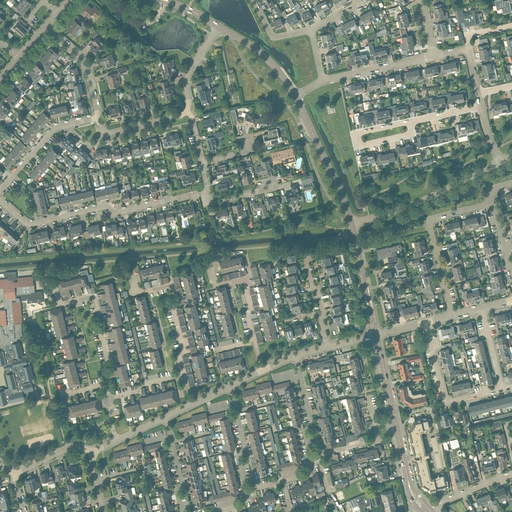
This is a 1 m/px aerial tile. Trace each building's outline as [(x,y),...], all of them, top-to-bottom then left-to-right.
[(16,1),(11,7),(17,12),(19,10),(22,13),(30,3),(26,0),(21,0),(19,3),(16,1)] [(275,12),(276,11),(279,10),(276,3),(273,4),(271,0),(262,0),(264,4),(261,6),(262,9),(266,7),(266,8),(272,5),(275,12)] [(433,5),(434,12),(443,10),(445,9),(442,0),(436,0),(437,4),(433,5)] [(511,12),(509,3),(511,1),(511,0),(508,0),(503,2),(502,0),(497,0),(495,1),(497,10),(502,9),(503,14),(511,12)] [(326,1),(320,4),(325,12),(330,10),(326,1)] [(319,15),(325,12),(320,4),(312,8),(314,11),(316,10),(319,15)] [(96,18),(101,12),(94,6),(92,9),(88,5),(85,8),(85,9),(81,13),(85,16),(86,15),(89,17),(92,14),(96,18)] [(297,10),(300,17),(303,16),(306,22),(312,18),(309,11),(305,13),(304,10),(301,11),(300,9),(297,10)] [(398,21),(408,19),(406,13),(402,14),(401,9),(396,10),(389,12),(390,15),(396,13),(397,15),(398,21)] [(285,21),(281,12),(279,10),(276,11),(279,18),(276,20),(275,18),(272,20),(276,29),(284,25),(282,23),(283,23),(282,22),(285,21)] [(297,18),(300,17),(297,10),(294,12),(295,14),(288,17),(284,10),(281,12),(285,21),(286,23),(289,22),(291,25),(298,21),(297,18)] [(366,13),(370,21),(372,20),(374,23),(378,22),(379,20),(376,15),(374,16),(372,10),(366,13)] [(440,20),(448,18),(447,12),(443,12),(443,10),(434,12),(435,18),(440,17),(440,20)] [(459,10),(457,11),(457,15),(458,18),(459,23),(464,22),(465,27),(470,26),(470,25),(475,24),(476,24),(476,25),(482,24),(481,19),(479,13),(475,14),(474,10),(470,10),(470,12),(463,13),(462,10),(459,10)] [(362,19),(359,20),(364,32),(367,31),(366,29),(365,26),(368,25),(367,23),(370,21),(366,13),(360,16),(362,19)] [(13,29),(15,31),(18,34),(18,33),(21,35),(27,29),(23,26),(25,23),(18,17),(16,20),(18,22),(13,29)] [(448,18),(440,20),(441,23),(437,24),(438,30),(451,27),(448,18)] [(364,32),(359,20),(355,22),(354,19),(348,22),(352,30),(358,27),(358,26),(362,34),(364,32)] [(408,19),(398,21),(399,27),(409,25),(408,19)] [(86,26),(84,24),(81,21),(78,24),(74,20),(66,29),(73,35),(79,28),(82,31),(86,26)] [(346,33),(352,30),(348,22),(342,25),(343,27),(341,28),(344,34),(345,38),(346,37),(346,39),(348,37),(346,33)] [(341,35),(344,34),(341,28),(339,26),(335,28),(339,36),(341,35)] [(451,27),(438,30),(440,36),(444,35),(445,38),(451,37),(449,31),(451,31),(451,27)] [(10,38),(13,35),(7,29),(4,32),(10,38)] [(323,41),(332,39),(331,33),(321,35),(323,41)] [(403,43),(413,41),(411,35),(402,37),(403,43)] [(96,55),(100,52),(104,49),(101,46),(104,44),(99,37),(96,39),(92,41),(94,45),(91,47),(96,55)] [(478,46),(479,53),(488,51),(487,47),(489,46),(487,38),(479,39),(480,43),(481,43),(482,45),(478,46)] [(332,39),(323,41),(324,47),(334,45),(332,39)] [(413,41),(403,43),(404,49),(414,47),(413,41)] [(381,58),(379,48),(374,49),(373,44),(371,45),(371,42),(368,42),(368,46),(369,45),(371,55),(371,58),(375,57),(375,59),(378,58),(379,59),(381,58)] [(387,53),(390,53),(388,46),(389,46),(388,44),(382,45),(383,48),(380,48),(379,48),(381,58),(382,58),(382,57),(387,56),(388,56),(387,53)] [(360,53),(362,62),(368,60),(367,56),(371,55),(369,45),(368,46),(365,46),(365,48),(359,49),(360,53)] [(50,47),(47,51),(54,58),(58,54),(59,55),(61,53),(55,48),(53,50),(50,47)] [(356,63),(362,62),(360,53),(357,53),(357,50),(350,52),(351,55),(352,61),(355,61),(356,63)] [(50,62),(54,58),(47,51),(43,55),(50,62)] [(488,51),(479,53),(480,59),(485,58),(485,61),(492,60),(490,54),(489,54),(488,51)] [(107,69),(111,67),(115,66),(113,63),(115,62),(114,59),(116,59),(114,55),(113,56),(112,53),(107,55),(107,56),(102,58),(103,60),(99,62),(101,66),(105,64),(107,69)] [(327,61),(337,59),(341,58),(340,55),(336,56),(335,53),(326,55),(327,61)] [(50,62),(43,55),(39,60),(42,63),(40,65),(48,72),(51,69),(49,68),(52,64),(50,62)] [(337,59),(327,61),(328,67),(338,65),(337,59)] [(161,63),(160,65),(162,66),(163,70),(162,70),(164,78),(172,76),(171,72),(175,71),(172,60),(164,62),(161,63)] [(482,65),(483,71),(492,69),(495,68),(494,65),(493,65),(492,60),(485,61),(486,64),(482,65)] [(455,62),(449,63),(451,71),(456,69),(456,72),(461,71),(458,61),(455,62)] [(69,72),(70,74),(77,73),(76,67),(75,67),(75,64),(72,65),(71,62),(66,68),(67,72),(69,72)] [(446,72),(451,71),(449,63),(443,64),(443,65),(440,65),(442,75),(446,74),(446,72)] [(48,72),(40,65),(39,67),(35,64),(32,68),(41,77),(47,71),(48,72)] [(438,76),(442,75),(440,65),(437,66),(431,67),(432,75),(437,74),(438,76)] [(110,88),(115,87),(120,86),(117,76),(122,75),(121,72),(127,71),(126,66),(118,68),(119,73),(107,76),(110,88)] [(428,76),(432,75),(431,67),(424,68),(425,69),(421,69),(424,79),(428,78),(428,76)] [(38,81),(41,77),(32,68),(28,73),(31,75),(29,78),(35,82),(37,80),(38,81)] [(419,80),(424,79),(421,69),(419,70),(412,71),(414,79),(419,78),(419,80)] [(492,69),(483,71),(484,77),(488,77),(489,76),(489,79),(496,78),(495,73),(494,72),(493,73),(492,69)] [(414,79),(412,71),(406,72),(406,73),(403,74),(405,83),(410,82),(409,80),(414,79)] [(79,78),(77,73),(70,74),(71,77),(68,78),(70,83),(76,82),(76,81),(75,79),(79,78)] [(400,74),(394,75),(396,83),(401,82),(401,84),(405,83),(403,74),(400,74)] [(388,77),(385,78),(387,87),(391,86),(391,87),(396,86),(396,83),(394,75),(388,77)] [(206,83),(196,86),(198,95),(200,95),(201,98),(202,103),(206,102),(207,106),(214,105),(213,100),(211,100),(210,96),(212,96),(211,89),(209,83),(213,82),(213,81),(212,76),(204,78),(206,83)] [(35,82),(29,78),(27,80),(24,77),(20,81),(28,88),(31,84),(33,85),(35,82)] [(383,88),(387,87),(385,78),(382,78),(375,79),(377,87),(382,86),(383,88)] [(369,81),(366,82),(369,91),(373,90),(372,88),(377,87),(375,79),(369,81)] [(24,92),(28,88),(20,81),(17,85),(20,88),(18,90),(23,95),(24,95),(25,96),(27,94),(24,92)] [(173,85),(168,86),(166,81),(160,82),(161,88),(163,88),(166,100),(170,99),(170,97),(174,96),(172,88),(173,88),(173,85)] [(74,91),(81,89),(80,83),(76,84),(76,82),(70,83),(71,89),(73,88),(74,91)] [(363,82),(357,83),(359,91),(364,90),(364,92),(369,91),(366,82),(363,82)] [(354,92),(359,91),(357,83),(351,85),(348,86),(350,96),(355,95),(354,92)] [(72,96),(69,97),(70,100),(73,99),(80,98),(79,95),(83,94),(81,89),(74,91),(73,91),(71,91),(71,95),(72,96)] [(23,95),(18,90),(16,93),(13,90),(9,94),(18,102),(22,98),(21,98),(23,95)] [(456,94),(458,102),(464,101),(464,100),(467,100),(465,90),(459,91),(460,94),(456,94)] [(146,97),(141,98),(138,99),(141,111),(149,109),(148,105),(151,104),(148,93),(145,94),(146,97)] [(451,103),(458,102),(456,94),(451,95),(451,93),(446,94),(448,104),(451,103)] [(14,106),(18,102),(9,94),(5,98),(8,101),(6,103),(12,108),(14,106)] [(438,98),(439,106),(446,105),(445,104),(448,104),(446,94),(437,96),(438,98)] [(439,106),(438,98),(433,100),(432,97),(428,98),(430,108),(433,107),(439,106)] [(74,105),(74,108),(85,105),(84,100),(80,101),(80,98),(73,99),(75,105),(74,105)] [(401,107),(403,114),(409,113),(409,112),(412,112),(409,98),(407,99),(408,102),(405,103),(406,106),(401,107)] [(410,98),(409,98),(412,112),(415,111),(415,112),(421,110),(419,103),(414,104),(414,101),(411,102),(410,98)] [(427,108),(430,108),(428,98),(423,99),(424,101),(419,103),(421,110),(427,109),(427,108)] [(506,113),(511,112),(510,105),(507,106),(506,102),(500,103),(502,115),(506,114),(506,113)] [(1,103),(0,104),(0,108),(7,115),(13,109),(12,108),(6,103),(5,105),(1,103)] [(132,103),(124,105),(126,109),(127,114),(129,114),(130,114),(135,113),(133,108),(132,103)] [(502,115),(500,103),(494,105),(495,109),(492,110),(493,116),(499,115),(502,115)] [(85,105),(74,108),(72,108),(72,111),(76,111),(77,113),(80,113),(79,112),(87,111),(85,105)] [(121,116),(120,112),(118,105),(114,106),(115,108),(108,109),(110,118),(117,116),(117,117),(121,116)] [(396,116),(403,114),(401,107),(396,108),(396,105),(391,106),(393,116),(396,115),(396,116)] [(387,110),(382,111),(384,118),(390,117),(393,116),(391,106),(387,107),(387,110)] [(384,118),(382,111),(378,112),(377,109),(373,110),(375,120),(378,119),(378,120),(384,118)] [(372,121),(375,120),(373,110),(364,112),(364,115),(366,122),(372,121)] [(39,117),(45,122),(49,118),(43,112),(39,117)] [(211,129),(215,128),(214,121),(222,119),(220,113),(210,116),(210,118),(202,120),(204,128),(211,127),(211,129)] [(245,118),(236,120),(237,121),(238,126),(244,124),(248,125),(254,127),(256,127),(257,124),(258,119),(258,118),(257,118),(253,117),(254,115),(246,113),(245,118)] [(366,122),(364,115),(359,116),(359,113),(354,114),(356,124),(360,123),(360,124),(366,122)] [(39,117),(35,121),(42,126),(45,122),(39,117)] [(471,123),(465,124),(467,132),(473,130),(474,131),(480,130),(479,125),(476,126),(475,120),(470,121),(471,123)] [(38,131),(42,126),(35,121),(32,125),(38,131)] [(467,132),(465,124),(460,125),(459,124),(455,125),(456,129),(458,138),(468,136),(467,132)] [(34,135),(38,131),(32,125),(28,130),(34,135)] [(263,135),(264,141),(270,139),(271,144),(279,142),(282,141),(281,137),(279,137),(277,128),(270,130),(271,133),(263,135)] [(452,131),(446,132),(448,140),(455,139),(455,140),(458,139),(458,138),(456,129),(452,129),(452,131)] [(28,130),(24,134),(30,139),(34,135),(28,130)] [(214,138),(220,137),(224,136),(223,131),(219,132),(210,134),(210,138),(207,139),(208,140),(206,140),(206,141),(206,142),(207,143),(207,142),(208,146),(207,146),(208,150),(210,149),(211,152),(216,151),(215,148),(218,147),(216,142),(215,142),(214,138)] [(448,140),(446,132),(441,133),(441,132),(436,133),(439,143),(442,143),(442,141),(448,140)] [(168,144),(172,143),(172,146),(183,143),(182,138),(179,138),(178,133),(170,135),(170,134),(166,135),(167,138),(163,139),(164,147),(169,146),(168,144)] [(435,144),(439,143),(436,133),(432,134),(432,135),(427,136),(429,144),(435,143),(435,144)] [(26,144),(30,139),(24,134),(20,138),(26,144)] [(58,142),(65,148),(72,140),(67,136),(65,139),(63,138),(63,137),(58,142)] [(417,137),(418,142),(419,147),(422,147),(422,146),(429,144),(427,136),(421,138),(421,136),(417,137)] [(159,149),(156,137),(150,139),(151,144),(148,144),(149,149),(149,151),(153,150),(153,151),(159,149)] [(72,140),(65,148),(71,153),(75,148),(73,147),(76,144),(72,140)] [(143,150),(149,149),(148,144),(147,140),(141,141),(142,146),(139,147),(140,151),(140,153),(143,152),(143,150)] [(16,145),(23,151),(27,146),(20,141),(16,145)] [(131,143),(132,148),(129,149),(130,151),(131,155),(134,155),(134,152),(140,151),(139,147),(138,142),(131,143)] [(420,153),(419,147),(418,142),(411,144),(411,145),(406,146),(407,154),(414,153),(414,154),(420,153)] [(16,145),(13,150),(19,155),(23,151),(16,145)] [(121,153),(120,153),(122,158),(121,158),(122,160),(122,162),(123,165),(127,164),(127,156),(131,155),(130,151),(129,149),(129,148),(129,146),(122,148),(123,151),(124,152),(121,153)] [(401,156),(407,154),(406,146),(400,148),(400,146),(396,147),(396,150),(398,157),(401,157),(401,156)] [(77,159),(79,157),(84,151),(80,147),(77,150),(75,149),(76,149),(75,148),(71,153),(77,159)] [(103,160),(112,158),(111,155),(110,151),(110,152),(107,152),(106,148),(101,150),(103,160)] [(115,159),(121,158),(122,158),(120,153),(121,153),(119,148),(113,150),(114,154),(111,155),(112,158),(113,162),(116,161),(115,159)] [(53,149),(49,153),(55,158),(59,154),(53,149)] [(296,162),(292,149),(272,154),(274,163),(283,161),(284,165),(288,164),(287,162),(291,161),(291,163),(296,162)] [(15,159),(19,155),(13,150),(9,154),(15,159)] [(103,160),(101,150),(95,151),(96,154),(93,155),(94,159),(94,160),(95,162),(96,164),(99,164),(98,161),(103,160)] [(392,152),(387,154),(388,161),(395,160),(395,161),(399,160),(398,157),(396,150),(392,151),(392,152)] [(84,151),(79,157),(81,159),(80,161),(84,165),(85,165),(91,159),(88,156),(88,155),(84,151)] [(376,164),(379,164),(377,154),(376,151),(372,152),(372,154),(366,155),(368,163),(375,161),(375,162),(376,164)] [(49,153),(45,157),(51,163),(55,158),(49,153)] [(377,154),(379,164),(382,164),(382,163),(388,161),(387,154),(381,155),(381,153),(377,154)] [(11,164),(15,159),(9,154),(5,158),(11,164)] [(183,168),(186,167),(191,166),(190,159),(191,159),(190,155),(182,157),(182,154),(175,155),(175,156),(174,156),(174,158),(176,157),(177,161),(181,160),(183,168)] [(362,164),(368,163),(366,155),(361,156),(361,155),(356,156),(359,166),(362,165),(362,164)] [(41,162),(47,167),(51,163),(45,157),(41,162)] [(11,164),(5,158),(1,162),(8,168),(11,164)] [(272,170),(269,160),(263,161),(264,166),(256,167),(258,175),(266,173),(265,172),(272,170)] [(41,162),(37,166),(44,171),(47,167),(41,162)] [(226,169),(226,168),(225,163),(218,165),(219,168),(217,168),(213,169),(214,176),(224,173),(223,169),(226,169)] [(40,176),(44,171),(37,166),(34,170),(40,176)] [(254,172),(252,166),(247,167),(248,171),(242,173),(245,183),(252,181),(250,173),(254,172)] [(36,180),(40,176),(34,170),(30,174),(36,180)] [(176,177),(177,177),(178,177),(182,176),(185,184),(192,182),(192,183),(193,183),(193,182),(196,181),(194,173),(192,173),(192,174),(190,174),(190,173),(190,174),(185,175),(184,171),(176,173),(175,173),(176,177)] [(293,177),(291,172),(280,175),(282,182),(287,181),(287,179),(287,178),(288,181),(293,180),(292,177),(293,177)] [(164,178),(158,180),(159,182),(160,186),(161,191),(167,189),(166,185),(169,184),(169,185),(167,174),(163,175),(164,178)] [(302,185),(312,182),(311,176),(301,178),(302,185)] [(231,186),(229,177),(221,179),(222,183),(217,185),(219,191),(228,189),(228,186),(231,186)] [(149,184),(150,188),(151,193),(158,192),(157,187),(160,186),(159,182),(158,180),(155,180),(154,179),(152,180),(152,181),(152,183),(149,184)] [(125,192),(122,192),(123,197),(124,202),(130,200),(129,196),(129,195),(132,195),(131,190),(131,188),(130,184),(123,185),(124,190),(125,192)] [(147,189),(150,188),(149,184),(140,186),(141,188),(140,188),(141,193),(142,197),(149,196),(147,189)] [(292,191),(286,193),(287,198),(288,202),(292,200),(301,198),(300,195),(300,193),(299,193),(297,184),(296,184),(291,186),(292,191)] [(106,188),(106,186),(100,187),(100,190),(102,198),(108,197),(106,188)] [(137,189),(131,190),(132,195),(133,200),(140,198),(138,193),(141,193),(140,188),(141,188),(140,186),(137,187),(137,189)] [(277,210),(276,206),(280,205),(278,197),(268,199),(269,204),(266,205),(267,211),(271,210),(271,211),(277,210)] [(267,216),(265,209),(264,204),(262,205),(261,202),(257,203),(257,204),(254,204),(254,202),(250,202),(253,214),(257,213),(256,211),(260,210),(262,218),(267,216)] [(193,204),(181,207),(182,212),(183,212),(183,214),(183,215),(187,214),(188,216),(195,214),(196,220),(197,220),(201,219),(199,210),(195,212),(193,204)] [(248,218),(247,216),(246,211),(242,212),(240,204),(233,206),(235,216),(241,214),(242,219),(248,218)] [(226,207),(216,210),(218,218),(223,217),(227,216),(227,219),(226,222),(234,225),(232,218),(231,212),(230,212),(227,212),(226,207)] [(167,216),(164,217),(165,221),(166,225),(169,224),(168,220),(175,219),(172,210),(166,211),(167,216)] [(156,223),(156,224),(156,225),(159,225),(159,223),(165,221),(164,217),(163,212),(157,213),(158,218),(155,219),(156,223)] [(148,221),(146,221),(145,221),(147,228),(147,230),(151,229),(150,225),(156,224),(156,223),(155,219),(154,214),(147,216),(148,221)] [(477,217),(470,218),(472,226),(477,225),(478,227),(482,226),(484,226),(486,225),(484,220),(483,216),(477,217)] [(137,225),(136,225),(138,230),(137,230),(138,232),(138,234),(139,234),(142,233),(141,229),(147,228),(145,221),(146,221),(145,220),(145,218),(138,220),(140,225),(137,225)] [(468,227),(472,226),(470,218),(464,220),(462,221),(464,230),(468,229),(468,227)] [(122,226),(117,227),(118,232),(119,236),(124,235),(125,237),(128,236),(126,229),(124,221),(121,222),(122,226)] [(131,231),(137,230),(138,230),(136,225),(137,225),(135,221),(129,222),(130,226),(127,227),(129,234),(132,233),(131,231)] [(459,221),(453,223),(454,230),(460,229),(460,231),(464,230),(462,221),(459,222),(459,221)] [(454,230),(453,223),(446,224),(446,225),(444,225),(446,235),(451,234),(452,235),(455,234),(454,230)] [(84,239),(87,238),(86,231),(83,232),(81,224),(76,225),(78,234),(83,233),(84,239)] [(99,224),(93,225),(95,234),(101,233),(102,238),(105,238),(103,231),(102,228),(100,228),(99,224)] [(71,231),(68,231),(70,238),(71,242),(73,242),(72,238),(73,238),(73,239),(78,238),(78,234),(76,225),(70,227),(71,231)] [(95,234),(93,225),(88,227),(89,231),(86,231),(87,238),(91,237),(90,236),(95,234)] [(108,235),(113,234),(111,225),(105,226),(106,230),(103,231),(105,238),(108,237),(108,235)] [(0,233),(4,237),(12,228),(10,226),(8,228),(6,226),(0,233)] [(67,239),(70,238),(68,231),(65,232),(64,226),(59,227),(61,237),(61,240),(66,238),(67,239)] [(56,238),(61,237),(59,227),(53,229),(54,233),(51,234),(53,241),(56,240),(56,238)] [(14,230),(12,228),(4,237),(8,241),(15,233),(13,232),(14,230)] [(47,230),(42,231),(44,241),(49,240),(50,241),(53,241),(51,234),(48,234),(47,230)] [(19,237),(15,233),(8,241),(6,243),(10,247),(12,250),(17,245),(14,242),(19,237)] [(34,243),(39,242),(37,233),(31,234),(32,239),(29,240),(31,246),(34,245),(34,243)] [(486,246),(493,245),(492,239),(493,238),(492,235),(479,239),(479,242),(482,241),(484,247),(486,246)] [(415,258),(418,257),(423,256),(422,252),(426,251),(423,240),(420,240),(419,240),(419,241),(414,242),(415,247),(417,253),(414,253),(415,258)] [(402,249),(401,244),(376,250),(378,259),(390,256),(390,257),(387,258),(388,261),(391,261),(392,264),(396,262),(395,260),(398,259),(397,255),(396,251),(402,249)] [(450,255),(457,254),(456,248),(458,247),(457,244),(446,247),(447,250),(448,249),(450,255)] [(495,251),(493,245),(486,246),(487,252),(485,253),(486,256),(497,253),(496,250),(495,251)] [(289,265),(296,263),(300,262),(300,259),(298,259),(297,253),(301,252),(299,248),(287,251),(288,255),(286,255),(289,265)] [(497,253),(486,256),(488,265),(498,262),(496,256),(497,256),(497,253)] [(451,264),(462,262),(461,259),(459,259),(457,254),(450,255),(451,261),(450,262),(451,264)] [(325,267),(334,265),(333,262),(336,261),(334,255),(331,256),(331,255),(321,258),(323,264),(322,265),(322,268),(325,267)] [(224,256),(216,258),(218,263),(219,262),(219,263),(222,272),(227,271),(225,261),(224,256)] [(242,256),(236,258),(239,268),(244,266),(242,256)] [(236,258),(230,259),(233,269),(239,268),(236,258)] [(230,259),(225,261),(227,271),(233,269),(230,259)] [(418,272),(419,274),(427,273),(426,270),(430,269),(428,261),(421,263),(419,263),(418,260),(412,261),(413,265),(416,264),(417,268),(422,266),(423,270),(418,272)] [(454,273),(462,271),(460,265),(462,265),(462,262),(451,264),(452,267),(454,273)] [(488,265),(490,274),(501,271),(500,268),(499,268),(498,262),(488,265)] [(261,271),(271,269),(269,263),(259,266),(261,271)] [(298,270),(296,263),(289,265),(286,266),(289,275),(296,274),(300,273),(299,269),(298,270)] [(163,264),(158,265),(160,275),(166,274),(163,264)] [(149,265),(146,266),(146,268),(149,278),(154,277),(152,267),(149,267),(149,265)] [(160,275),(158,265),(152,267),(154,277),(160,275)] [(335,265),(334,265),(325,267),(327,274),(324,274),(325,278),(329,277),(336,275),(336,272),(337,272),(335,265)] [(143,280),(149,278),(146,268),(141,269),(143,280)] [(262,277),(272,274),(271,269),(261,271),(262,277)] [(383,280),(388,279),(392,278),(395,277),(394,270),(390,271),(381,273),(383,280)] [(0,325),(21,323),(22,323),(20,300),(27,300),(27,303),(43,301),(42,291),(30,292),(30,285),(34,285),(33,276),(17,278),(18,284),(15,284),(14,280),(16,279),(15,271),(4,272),(5,277),(8,276),(8,279),(0,279),(0,298),(8,298),(9,309),(0,309),(0,325)] [(462,271),(454,273),(455,279),(455,282),(466,280),(465,277),(463,277),(462,271)] [(492,283),(492,282),(502,280),(501,274),(502,274),(501,271),(490,274),(492,282),(492,283)] [(183,281),(193,278),(192,272),(182,275),(183,281)] [(427,273),(419,274),(420,278),(421,284),(425,283),(434,281),(432,274),(428,275),(427,273)] [(272,274),(262,277),(264,283),(274,280),(272,274)] [(296,274),(289,275),(286,276),(289,286),(296,284),(296,283),(300,282),(299,280),(298,280),(296,274)] [(330,287),(343,283),(344,283),(343,280),(341,281),(339,274),(336,275),(329,277),(331,283),(328,284),(329,287),(330,287)] [(81,277),(83,285),(89,283),(87,275),(81,277)] [(75,278),(70,280),(71,288),(74,287),(75,291),(78,291),(75,278)] [(195,284),(193,278),(183,281),(185,286),(195,284)] [(502,280),(492,282),(492,283),(495,294),(502,293),(501,290),(505,289),(505,286),(504,286),(502,280)] [(435,288),(434,281),(425,283),(426,287),(422,288),(424,294),(427,293),(433,292),(432,292),(431,289),(435,288)] [(260,292),(270,289),(268,283),(258,286),(260,292)] [(344,287),(343,283),(330,287),(332,293),(329,294),(330,297),(331,297),(341,294),(344,293),(343,288),(344,287)] [(384,286),(386,293),(394,291),(393,287),(398,286),(398,283),(392,284),(384,286)] [(186,292),(196,289),(195,284),(185,286),(186,292)] [(289,296),(297,294),(300,293),(299,290),(298,290),(296,284),(289,286),(286,286),(289,296)] [(218,295),(227,293),(225,287),(217,289),(218,295)] [(472,291),(474,299),(480,297),(480,298),(483,298),(481,287),(478,288),(478,290),(472,291)] [(103,297),(115,294),(113,288),(105,290),(106,293),(102,294),(103,297)] [(186,292),(187,298),(198,295),(196,289),(186,292)] [(260,292),(261,297),(271,295),(270,289),(260,292)] [(395,295),(394,291),(386,293),(388,300),(396,298),(401,296),(400,294),(395,295)] [(474,299),(472,291),(466,293),(466,291),(463,291),(465,302),(468,301),(468,300),(474,299)] [(427,293),(428,299),(431,311),(438,309),(436,302),(432,303),(431,296),(433,295),(433,292),(427,293)] [(220,301),(228,299),(227,293),(218,295),(220,301)] [(291,306),(301,303),(303,303),(302,300),(299,300),(297,294),(289,296),(287,296),(289,303),(290,303),(291,306)] [(330,307),(332,307),(342,304),(341,301),(343,301),(341,294),(331,297),(333,303),(330,304),(330,307)] [(199,301),(198,295),(187,298),(189,303),(199,301)] [(261,297),(262,303),(273,301),(271,295),(261,297)] [(425,312),(431,311),(428,299),(425,300),(426,304),(423,305),(421,300),(420,295),(416,296),(417,300),(420,308),(423,307),(425,312)] [(145,296),(136,298),(136,299),(138,304),(146,302),(145,296)] [(221,307),(230,305),(228,299),(220,301),(221,307)] [(105,309),(118,305),(116,300),(108,302),(109,304),(105,305),(105,309)] [(420,309),(420,308),(417,300),(411,301),(413,306),(409,307),(411,316),(418,314),(417,310),(420,309)] [(274,306),(273,301),(262,303),(264,309),(274,306)] [(148,308),(146,302),(138,304),(139,310),(148,308)] [(301,303),(291,306),(293,312),(295,312),(295,315),(301,314),(300,310),(303,310),(301,303)] [(404,317),(411,316),(409,307),(405,308),(404,303),(398,305),(400,314),(403,313),(404,317)] [(186,312),(197,310),(195,304),(185,307),(186,312)] [(344,311),(342,304),(332,307),(334,313),(331,314),(331,317),(333,317),(343,314),(342,311),(344,311)] [(223,313),(229,312),(231,311),(230,305),(221,307),(223,313)] [(399,319),(398,314),(396,307),(389,309),(392,320),(399,319)] [(139,310),(141,316),(149,314),(148,308),(139,310)] [(259,312),(261,318),(271,315),(270,309),(259,312)] [(186,312),(188,318),(198,316),(197,310),(186,312)] [(108,320),(121,317),(123,316),(122,311),(119,311),(111,313),(112,316),(107,317),(108,320)] [(221,320),(230,318),(229,312),(223,313),(220,314),(221,320)] [(149,314),(141,316),(142,322),(151,320),(149,314)] [(347,314),(343,314),(333,317),(335,324),(337,323),(338,326),(349,323),(347,314)] [(500,323),(505,322),(504,314),(498,316),(497,315),(494,316),(497,326),(500,325),(500,323)] [(262,323),(272,321),(271,315),(261,318),(262,323)] [(189,324),(199,321),(198,316),(188,318),(189,324)] [(232,323),(230,318),(221,320),(223,326),(232,323)] [(147,323),(148,329),(157,327),(155,321),(147,323)] [(201,327),(199,321),(189,324),(191,329),(195,328),(205,326),(201,327)] [(264,329),(274,326),(272,321),(262,323),(264,329)] [(476,331),(474,321),(468,322),(468,323),(465,324),(467,332),(473,330),(473,332),(476,331)] [(316,329),(314,323),(311,324),(311,322),(304,323),(304,326),(306,332),(307,338),(312,337),(311,332),(313,332),(313,330),(316,329)] [(22,338),(21,323),(0,325),(0,345),(1,350),(0,349),(0,365),(5,364),(7,374),(6,374),(9,388),(4,389),(2,387),(0,387),(0,405),(8,403),(25,399),(23,393),(34,391),(34,390),(36,390),(35,383),(34,383),(33,379),(34,379),(30,364),(29,362),(27,362),(25,355),(23,356),(19,342),(17,342),(17,339),(22,338)] [(223,326),(224,332),(233,329),(232,323),(223,326)] [(295,328),(297,336),(297,338),(301,337),(300,335),(303,334),(303,332),(306,332),(304,326),(301,326),(301,324),(294,326),(295,328)] [(467,332),(465,324),(459,325),(459,324),(456,325),(458,336),(467,334),(467,332)] [(450,328),(447,328),(449,336),(455,334),(455,337),(458,336),(456,325),(453,326),(450,327),(450,328)] [(109,335),(121,332),(120,326),(112,328),(113,330),(108,331),(109,335)] [(195,328),(196,334),(206,331),(205,326),(195,328)] [(265,335),(275,332),(274,326),(264,329),(265,335)] [(295,337),(297,336),(295,328),(292,329),(291,326),(284,328),(288,341),(292,340),(291,338),(294,337),(295,337)] [(157,327),(148,329),(150,335),(158,333),(157,327)] [(441,329),(438,330),(441,340),(444,340),(443,337),(449,336),(447,328),(444,329),(443,328),(441,329)] [(234,335),(233,329),(224,332),(226,337),(234,335)] [(197,340),(208,337),(206,331),(196,334),(197,340)] [(275,332),(265,335),(267,340),(277,338),(275,332)] [(151,341),(160,339),(158,333),(150,335),(151,341)] [(394,339),(395,347),(402,345),(402,343),(404,343),(403,337),(404,336),(404,334),(400,335),(401,338),(394,339)] [(497,337),(498,343),(506,341),(511,340),(511,337),(509,338),(508,334),(497,337)] [(111,343),(112,346),(124,343),(123,337),(115,339),(115,342),(111,343)] [(209,343),(208,337),(197,340),(199,345),(209,343)] [(161,345),(160,339),(151,341),(153,347),(161,345)] [(474,344),(475,348),(483,346),(482,340),(471,343),(472,345),(474,344)] [(210,348),(209,343),(199,345),(200,351),(210,348)] [(403,348),(402,345),(395,347),(397,355),(406,353),(405,347),(403,348)] [(440,350),(442,356),(449,354),(449,352),(450,351),(449,349),(448,348),(440,350)] [(114,355),(115,358),(127,355),(126,349),(118,351),(118,354),(114,355)] [(151,357),(159,355),(158,349),(149,351),(151,357)] [(348,352),(346,353),(347,359),(347,361),(350,361),(351,364),(361,362),(360,359),(358,360),(357,356),(353,357),(350,358),(348,352)] [(474,355),(476,361),(486,358),(485,352),(477,354),(474,355)] [(193,361),(203,358),(202,353),(191,355),(193,361)] [(509,353),(501,355),(503,361),(511,359),(509,353)] [(129,361),(127,355),(115,358),(116,361),(120,360),(121,363),(129,361)] [(161,361),(159,355),(151,357),(152,363),(161,361)] [(241,356),(236,358),(238,368),(244,367),(241,356)] [(329,356),(326,357),(329,367),(335,366),(333,358),(329,359),(329,356)] [(323,369),(329,367),(326,357),(320,358),(323,369)] [(204,364),(203,358),(193,361),(194,367),(204,364)] [(236,358),(230,359),(233,369),(238,368),(236,358)] [(233,369),(230,359),(224,361),(227,371),(233,369)] [(162,367),(161,361),(152,363),(154,369),(162,367)] [(221,372),(227,371),(224,361),(219,362),(221,372)] [(311,372),(317,370),(315,362),(312,363),(311,361),(308,361),(311,372)] [(351,364),(352,370),(362,367),(361,362),(351,364)] [(408,362),(399,363),(401,371),(408,370),(410,369),(409,367),(408,362)] [(114,374),(127,371),(125,364),(117,366),(117,369),(113,370),(114,374)] [(194,367),(196,372),(206,370),(204,364),(194,367)] [(75,365),(64,368),(62,368),(63,373),(66,373),(76,370),(75,365)] [(352,370),(349,371),(350,376),(353,376),(357,375),(362,374),(361,371),(363,370),(362,367),(352,370)] [(452,367),(445,368),(446,375),(458,372),(457,369),(453,370),(452,367)] [(207,375),(206,370),(196,372),(197,378),(207,375)] [(408,372),(408,370),(401,371),(402,379),(411,377),(410,372),(408,372)] [(489,370),(481,372),(478,373),(479,379),(491,376),(489,370)] [(119,375),(120,380),(128,378),(127,371),(114,374),(115,376),(119,375)] [(455,376),(455,374),(446,376),(448,383),(450,382),(450,380),(456,379),(455,376)] [(207,375),(197,378),(199,384),(209,381),(207,375)] [(492,382),(491,376),(479,379),(480,385),(492,382)] [(129,382),(128,378),(120,380),(121,384),(120,384),(121,388),(131,385),(130,381),(129,382)] [(351,389),(362,386),(361,380),(350,383),(348,383),(350,389),(351,389)] [(272,390),(271,386),(270,381),(263,383),(266,393),(269,393),(268,391),(272,390)] [(256,385),(257,388),(258,394),(262,393),(262,394),(266,393),(263,383),(256,385)] [(463,383),(457,384),(459,392),(465,391),(463,383)] [(312,387),(313,393),(324,390),(322,384),(312,387)] [(453,394),(459,392),(457,384),(456,385),(451,386),(453,394)] [(414,394),(412,393),(411,389),(409,389),(408,385),(398,387),(401,400),(405,402),(408,404),(411,406),(427,403),(425,393),(421,394),(421,392),(414,394)] [(363,389),(362,386),(351,389),(352,392),(348,393),(349,396),(361,393),(360,389),(363,389)] [(284,389),(286,395),(297,393),(296,390),(293,391),(292,387),(290,387),(287,388),(284,389)] [(259,397),(258,394),(257,388),(249,390),(252,400),(255,399),(255,398),(259,397)] [(249,401),(252,400),(249,390),(242,391),(244,401),(248,400),(249,401)] [(297,395),(297,393),(286,395),(287,401),(295,399),(294,396),(297,395)] [(325,396),(317,398),(318,401),(316,402),(316,404),(326,402),(325,396)] [(346,398),(348,404),(358,402),(358,399),(355,400),(354,396),(346,398)] [(287,401),(289,407),(297,405),(296,402),(299,401),(298,398),(295,399),(287,401)] [(504,398),(498,399),(500,407),(506,406),(504,398)] [(494,409),(500,407),(498,399),(492,401),(494,409)] [(494,409),(492,401),(486,402),(488,410),(494,409)] [(316,404),(318,410),(328,407),(326,402),(316,404)] [(360,407),(358,402),(348,404),(349,410),(360,407)] [(489,413),(488,410),(486,402),(480,404),(482,412),(483,414),(489,413)] [(482,412),(480,404),(474,405),(476,413),(482,412)] [(68,412),(65,413),(66,418),(70,417),(71,417),(71,420),(76,418),(75,416),(73,405),(68,406),(69,412),(68,412)] [(289,407),(290,413),(298,411),(297,408),(300,407),(300,405),(297,405),(289,407)] [(470,415),(476,413),(474,405),(468,407),(470,415)] [(329,414),(328,407),(318,410),(318,413),(321,412),(322,416),(329,414)] [(360,410),(360,407),(349,410),(351,416),(359,414),(358,411),(360,410)] [(246,418),(255,416),(254,409),(245,411),(246,415),(246,418)] [(454,415),(453,416),(454,421),(455,420),(456,423),(457,423),(463,422),(468,420),(468,418),(466,413),(463,414),(462,409),(454,411),(455,414),(454,415)] [(302,413),(301,411),(298,411),(290,413),(292,420),(300,418),(299,414),(302,413)] [(206,412),(199,414),(201,424),(204,424),(204,422),(208,421),(207,417),(206,412)] [(440,418),(439,419),(436,419),(439,431),(444,430),(443,425),(447,424),(447,425),(453,424),(452,417),(448,418),(447,413),(439,415),(440,418)] [(191,416),(192,419),(194,425),(197,424),(198,425),(201,424),(199,414),(191,416)] [(317,418),(319,424),(329,421),(328,415),(317,418)] [(257,422),(255,416),(246,418),(247,418),(248,421),(247,422),(248,424),(257,422)] [(225,418),(222,419),(220,419),(221,426),(230,423),(229,421),(228,417),(225,418)] [(303,417),(300,418),(292,420),(294,426),(301,424),(300,420),(303,419),(303,417)] [(424,453),(419,432),(420,430),(429,428),(429,426),(431,425),(430,421),(429,419),(427,419),(427,417),(415,420),(415,421),(414,421),(409,429),(409,430),(408,431),(413,456),(417,455),(417,458),(414,459),(420,484),(421,484),(421,485),(429,490),(430,490),(430,491),(448,487),(446,475),(439,476),(440,478),(431,480),(429,478),(425,457),(426,456),(429,455),(429,454),(428,453),(426,453),(424,453)] [(194,428),(194,425),(192,419),(185,421),(187,431),(191,430),(190,429),(194,428)] [(364,425),(363,419),(352,422),(354,427),(364,425)] [(184,432),(187,431),(185,421),(178,422),(180,432),(184,431),(184,432)] [(258,428),(257,422),(248,424),(248,427),(249,426),(250,430),(258,428)] [(221,426),(223,432),(231,430),(230,426),(231,426),(230,423),(221,426)] [(365,428),(364,425),(354,427),(355,434),(354,434),(355,440),(358,439),(357,433),(363,432),(362,428),(365,428)] [(332,433),(331,427),(323,429),(324,433),(321,433),(322,436),(332,433)] [(285,430),(287,437),(295,435),(298,434),(297,431),(294,432),(293,428),(288,430),(285,430)] [(232,434),(231,430),(223,432),(224,438),(233,436),(233,433),(232,434)] [(249,439),(258,437),(257,430),(249,432),(250,436),(249,436),(249,439)] [(334,439),(332,433),(322,436),(323,442),(334,439)] [(506,443),(504,433),(497,435),(500,444),(506,443)] [(296,438),(295,435),(287,437),(288,443),(299,440),(299,438),(296,438)] [(435,437),(430,438),(433,452),(432,452),(432,454),(434,454),(437,468),(442,467),(442,469),(444,468),(444,467),(446,466),(440,436),(437,436),(437,435),(435,435),(435,437)] [(233,436),(224,438),(226,444),(235,442),(234,442),(233,439),(234,438),(233,436)] [(260,443),(258,437),(249,439),(250,439),(251,442),(250,443),(251,445),(260,443)] [(335,442),(334,439),(323,442),(324,444),(326,444),(327,447),(345,443),(344,437),(342,437),(342,440),(335,442)] [(450,440),(452,450),(455,451),(457,451),(459,449),(458,447),(459,447),(457,438),(450,440)] [(181,446),(182,449),(192,446),(191,440),(183,442),(184,445),(181,446)] [(296,441),(299,440),(288,443),(289,446),(287,447),(288,450),(298,447),(301,446),(300,444),(297,444),(296,441)] [(235,444),(235,442),(226,444),(227,450),(235,448),(234,445),(235,444)] [(141,443),(134,445),(137,455),(139,455),(140,455),(139,453),(143,452),(141,443)] [(261,449),(260,443),(251,445),(252,447),(253,451),(261,449)] [(127,447),(127,450),(129,456),(133,455),(133,456),(134,456),(137,455),(134,445),(127,447)] [(371,450),(373,458),(379,456),(378,452),(382,451),(381,445),(374,446),(374,449),(371,450)] [(288,450),(287,450),(289,456),(292,455),(302,452),(302,450),(299,451),(298,447),(290,449),(288,450)] [(158,449),(155,450),(157,456),(167,453),(167,451),(164,452),(163,448),(161,449),(158,449)] [(367,448),(364,449),(367,459),(373,458),(371,450),(368,450),(367,448)] [(253,455),(254,457),(263,455),(261,449),(253,451),(254,455),(253,455)] [(364,449),(359,450),(361,461),(367,459),(364,449)] [(130,459),(129,456),(127,450),(120,452),(123,462),(126,461),(126,460),(130,459)] [(495,453),(496,456),(498,456),(500,467),(507,466),(505,460),(507,460),(506,455),(505,451),(495,453)] [(120,463),(123,462),(120,452),(113,453),(115,462),(119,461),(120,463)] [(194,452),(186,454),(183,455),(184,457),(187,456),(188,460),(196,458),(194,452)] [(221,454),(223,460),(231,458),(231,456),(230,456),(229,452),(221,454)] [(302,452),(292,455),(293,461),(294,461),(297,460),(300,460),(301,459),(300,455),(303,455),(302,452)] [(157,456),(158,463),(166,461),(165,457),(168,456),(167,453),(157,456)] [(264,461),(263,455),(254,457),(255,460),(256,460),(256,463),(264,461)] [(490,472),(486,455),(486,457),(482,458),(482,460),(480,460),(482,465),(481,465),(483,473),(490,472)] [(488,455),(486,455),(490,472),(496,470),(494,462),(493,458),(491,459),(488,458),(488,455)] [(466,456),(465,456),(463,457),(463,459),(465,466),(468,475),(470,480),(477,477),(475,473),(472,463),(470,464),(469,457),(466,458),(466,456)] [(223,460),(224,466),(232,464),(231,461),(232,461),(231,458),(223,460)] [(345,458),(342,459),(345,469),(351,468),(349,460),(345,461),(345,458)] [(339,471),(345,469),(342,459),(343,461),(340,462),(339,460),(336,460),(339,471)] [(333,472),(339,471),(336,460),(330,462),(333,472)] [(167,464),(166,461),(158,463),(160,469),(171,466),(170,463),(167,464)] [(188,469),(196,467),(194,461),(186,463),(187,467),(184,468),(185,470),(188,469)] [(257,470),(266,467),(264,461),(256,463),(257,467),(256,467),(257,470)] [(377,471),(377,474),(387,472),(387,471),(388,470),(387,467),(386,467),(386,466),(381,467),(380,463),(372,466),(373,469),(373,471),(374,471),(375,472),(377,471)] [(224,466),(226,473),(235,470),(234,468),(233,468),(232,464),(224,466)] [(53,478),(54,482),(57,481),(57,480),(61,479),(60,477),(64,476),(65,478),(68,477),(66,471),(63,471),(62,466),(54,468),(56,477),(53,478)] [(77,477),(77,479),(81,478),(78,466),(71,467),(71,466),(67,467),(68,472),(69,472),(71,478),(77,477)] [(171,466),(160,469),(161,475),(169,473),(168,469),(171,468),(171,466)] [(187,476),(201,473),(199,467),(196,467),(188,469),(189,473),(186,474),(187,476)] [(266,467),(257,470),(258,472),(259,472),(260,476),(268,474),(266,467)] [(466,482),(465,477),(464,474),(462,475),(462,473),(464,472),(463,467),(453,469),(455,477),(457,485),(466,482)] [(226,473),(227,479),(235,477),(234,473),(235,473),(235,470),(226,473)] [(55,486),(54,482),(53,478),(52,475),(48,476),(47,472),(40,474),(42,483),(48,481),(49,486),(51,486),(51,488),(55,486)] [(388,473),(387,472),(377,474),(378,476),(376,477),(375,478),(375,479),(376,484),(385,482),(384,479),(389,478),(388,476),(389,476),(388,473)] [(161,475),(163,481),(174,478),(173,476),(170,477),(169,473),(161,475)] [(188,482),(191,482),(199,480),(202,479),(201,473),(187,476),(190,476),(190,479),(187,480),(188,482)] [(315,485),(315,486),(318,485),(318,488),(321,487),(321,486),(323,486),(321,479),(319,479),(318,473),(315,473),(316,476),(312,477),(313,481),(314,481),(315,485)] [(116,481),(117,487),(126,485),(125,482),(129,481),(127,474),(121,476),(121,479),(116,481)] [(227,479),(229,485),(238,483),(237,480),(236,481),(235,477),(227,479)] [(174,481),(174,478),(163,481),(164,487),(172,485),(171,481),(174,481)] [(37,488),(36,484),(35,479),(26,481),(29,492),(32,491),(32,489),(37,488)] [(315,486),(315,485),(314,481),(313,481),(311,482),(310,479),(307,480),(311,494),(313,494),(313,490),(316,489),(315,486)] [(200,486),(199,480),(191,482),(192,485),(189,486),(190,489),(193,488),(200,486)] [(302,484),(303,486),(305,492),(307,491),(308,495),(311,494),(307,480),(305,481),(306,483),(302,484)] [(238,483),(229,485),(229,486),(226,486),(227,492),(230,491),(233,491),(238,489),(237,486),(238,485),(238,483)] [(126,496),(132,494),(136,493),(134,487),(127,489),(126,485),(117,487),(119,494),(125,493),(126,496)] [(298,500),(301,499),(297,485),(294,486),(295,488),(292,489),(294,497),(297,497),(298,500)] [(303,486),(300,487),(299,485),(297,485),(301,499),(302,499),(303,499),(302,495),(305,495),(305,492),(303,486)] [(202,492),(200,486),(193,488),(193,491),(191,492),(191,495),(202,492)] [(511,506),(511,498),(510,494),(509,489),(505,491),(504,487),(495,491),(498,498),(505,495),(507,500),(508,500),(511,507),(511,506)] [(71,500),(75,499),(85,496),(85,494),(84,494),(83,491),(81,491),(80,488),(78,489),(72,490),(69,491),(71,500)] [(158,491),(160,497),(171,495),(170,492),(167,493),(166,489),(158,491)] [(207,497),(207,496),(206,495),(206,492),(206,491),(202,492),(191,495),(193,500),(207,497)] [(265,504),(266,507),(271,506),(268,491),(265,492),(266,494),(263,495),(263,499),(264,498),(265,504)] [(268,491),(271,506),(272,509),(275,508),(273,501),(276,501),(274,492),(271,493),(270,491),(268,491)] [(355,497),(360,509),(361,511),(368,511),(366,511),(364,507),(371,505),(368,492),(355,497)] [(382,494),(385,508),(386,511),(390,511),(396,511),(391,492),(382,494)] [(120,500),(122,507),(131,505),(130,501),(134,501),(132,494),(126,496),(126,499),(120,500)] [(486,505),(487,507),(490,506),(493,505),(489,494),(483,496),(486,505)] [(35,509),(43,507),(42,503),(43,503),(43,501),(48,500),(48,501),(55,499),(54,495),(48,496),(40,498),(41,500),(31,503),(32,505),(34,505),(35,509)] [(160,497),(161,503),(169,501),(168,498),(171,497),(171,495),(160,497)] [(373,506),(381,504),(379,495),(371,496),(373,506)] [(73,509),(73,508),(81,507),(85,506),(84,503),(86,502),(85,499),(86,499),(85,496),(75,499),(77,504),(72,505),(73,509)] [(480,509),(481,509),(483,508),(487,507),(486,505),(483,496),(476,499),(480,509)] [(208,501),(207,497),(193,500),(193,503),(196,502),(197,506),(205,504),(204,502),(208,501)] [(353,511),(360,509),(355,497),(348,500),(350,504),(350,505),(353,511)] [(261,511),(264,511),(267,511),(266,507),(265,504),(264,498),(263,499),(258,500),(259,505),(261,511)] [(333,498),(329,500),(329,502),(330,505),(331,508),(333,507),(333,510),(337,508),(333,498)] [(170,505),(169,501),(161,503),(162,507),(159,508),(160,510),(174,507),(173,504),(170,505)]
